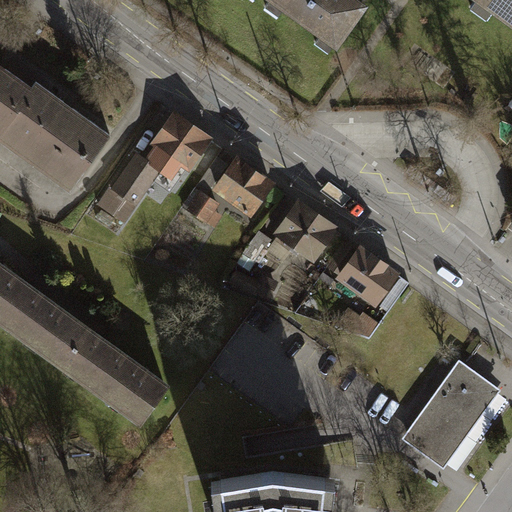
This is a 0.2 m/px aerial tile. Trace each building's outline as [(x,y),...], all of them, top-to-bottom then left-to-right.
[(331,45),(336,49),(367,4),(361,0),(266,0),(263,5),(277,15),(281,9),(318,36),(316,40),(328,49),(331,45)] [(511,0),(472,0),(469,5),(487,18),(491,12),(511,27),(511,0)] [(0,142),(1,143),(6,137),(38,92),(0,64),(0,142)] [(71,183),(79,189),(116,137),(43,85),(38,92),(6,137),(15,144),(13,147),(30,159),(32,156),(55,172),(53,176),(68,187),(71,183)] [(158,146),(148,161),(161,170),(157,175),(175,187),(186,171),(189,173),(212,139),(175,114),(154,143),(158,146)] [(148,161),(139,155),(106,203),(128,217),(157,175),(161,170),(148,161)] [(239,158),(217,189),(252,215),(274,184),(239,158)] [(217,203),(204,195),(193,212),(206,220),(217,203)] [(305,205),(280,240),(283,242),(274,254),(290,265),(299,253),(317,267),(342,232),(305,205)] [(277,243),(265,234),(243,264),(255,273),(277,243)] [(362,250),(340,279),(377,305),(398,276),(362,250)] [(127,413),(143,425),(173,384),(6,261),(0,269),(0,326),(3,322),(31,343),(28,347),(42,357),(45,353),(73,373),(71,376),(83,386),(86,383),(114,403),(111,408),(124,417),(127,413)] [(274,305),(283,287),(267,279),(265,285),(241,273),(235,287),(274,305)] [(363,319),(350,310),(338,327),(370,338),(379,325),(365,315),(363,319)] [(408,439),(443,464),(496,390),(461,366),(408,439)] [(228,503),(228,511),(323,511),(326,499),(334,500),(336,480),(275,472),(216,483),(219,505),(228,503)]
